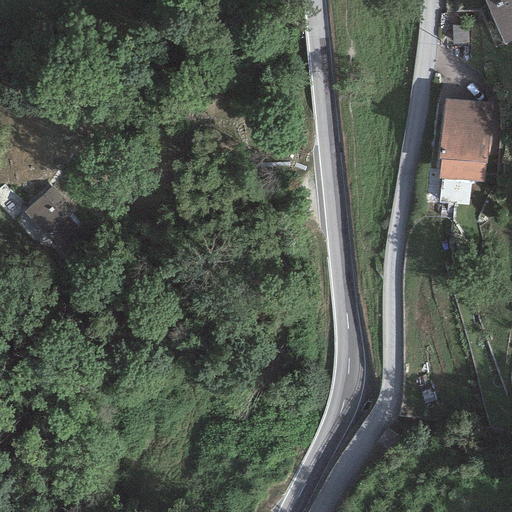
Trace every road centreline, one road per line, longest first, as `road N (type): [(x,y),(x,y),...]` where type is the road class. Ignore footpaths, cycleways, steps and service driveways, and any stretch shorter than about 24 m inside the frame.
road 1 (residential): [(428,0),(393,264),(394,394),(324,511)]
road 2 (tertiary): [(289,511),(343,402),(349,353),(314,0)]
